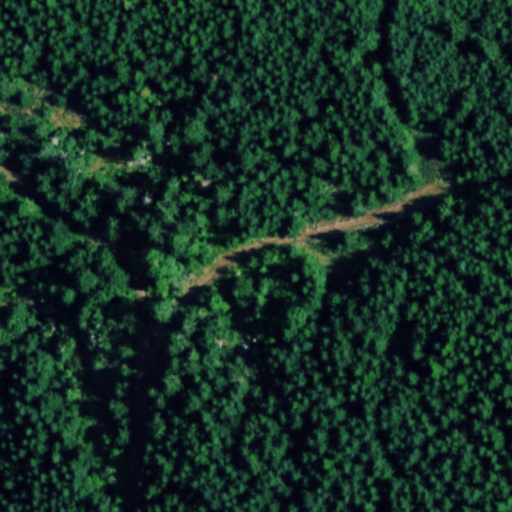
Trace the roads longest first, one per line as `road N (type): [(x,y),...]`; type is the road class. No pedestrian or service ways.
road 1 (track): [(511,161),(272,233),(219,261),(145,367)]
road 2 (track): [(145,367),(127,253),(0,155)]
road 3 (track): [(129,511),(145,367)]
